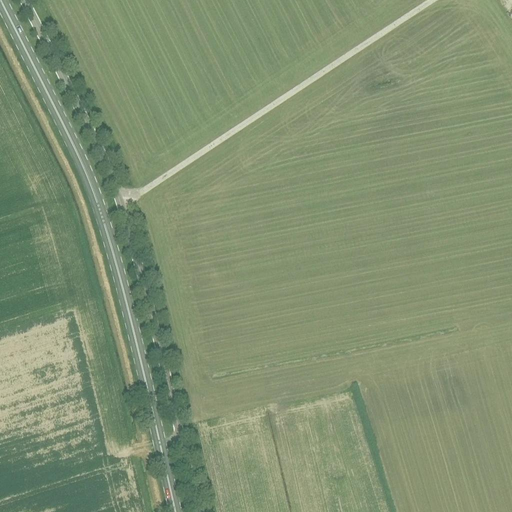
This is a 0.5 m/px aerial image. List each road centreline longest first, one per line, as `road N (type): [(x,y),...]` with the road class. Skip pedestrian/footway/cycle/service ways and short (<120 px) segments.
road 1 (primary): [(172,511),(102,205),(0,0)]
road 2 (unclassified): [(194,511),(120,205),(23,0)]
